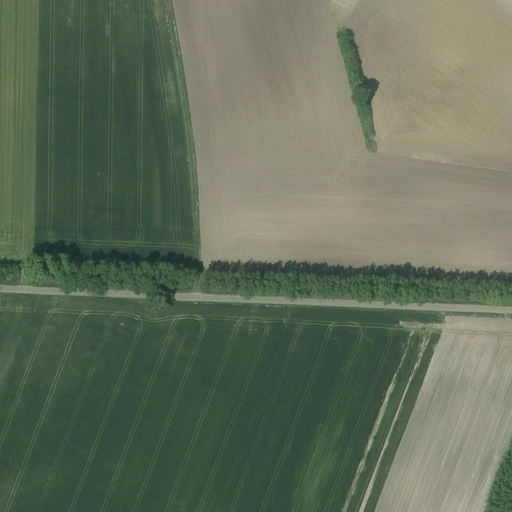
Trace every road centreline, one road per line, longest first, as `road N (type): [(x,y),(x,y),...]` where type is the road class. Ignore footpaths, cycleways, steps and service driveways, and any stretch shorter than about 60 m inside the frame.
road 1 (unclassified): [(511,313),(0,290)]
road 2 (track): [(165,0),(188,133),(195,299)]
